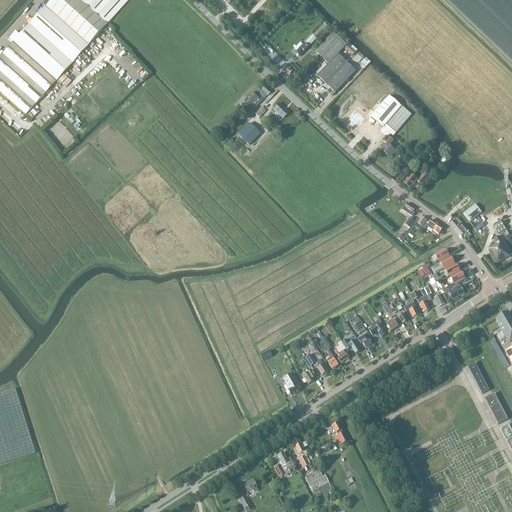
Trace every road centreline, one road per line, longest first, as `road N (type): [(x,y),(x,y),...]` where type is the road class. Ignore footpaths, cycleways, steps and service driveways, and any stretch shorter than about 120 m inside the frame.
road 1 (tertiary): [(493,289),(449,229),(377,176),(192,0)]
road 2 (tertiary): [(145,511),(493,289)]
road 3 (track): [(358,214),(271,264),(187,281),(250,421),(264,413)]
road 4 (track): [(274,430),(264,413),(282,402),(259,354),(414,261)]
road 5 (unknown): [(0,104),(28,126),(109,51)]
road 6 (track): [(507,168),(464,159),(415,88)]
road 7 (track): [(358,214),(414,261),(456,238)]
